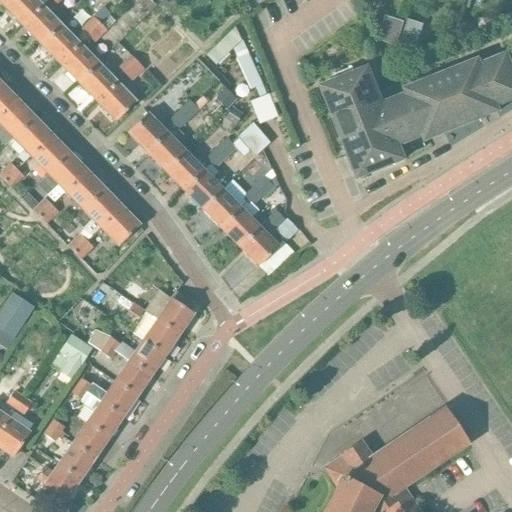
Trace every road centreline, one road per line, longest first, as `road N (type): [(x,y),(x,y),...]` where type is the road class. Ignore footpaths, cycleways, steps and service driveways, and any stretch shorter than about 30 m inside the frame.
road 1 (tertiary): [(150,511),(261,373),(349,286),(511,174)]
road 2 (residential): [(230,328),(145,204),(0,55)]
road 3 (residential): [(230,328),(105,511)]
